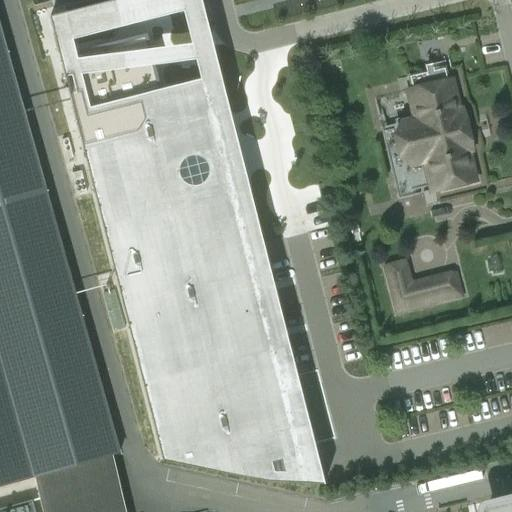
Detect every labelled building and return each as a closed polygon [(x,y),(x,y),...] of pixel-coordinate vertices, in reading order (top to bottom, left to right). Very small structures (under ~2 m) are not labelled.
[(128,0),(49,21),(161,460),(304,488),(178,0),(128,0)] [(194,13),(202,73),(221,70),(214,10),(194,13)] [(118,453),(44,191),(0,34),(0,486),(34,477),(42,511),(125,511),(112,455),(118,453)] [(462,107),(459,108),(453,80),(406,91),(413,119),(398,123),(409,167),(424,163),(431,192),(476,181),(470,152),(473,152),(462,107)] [(296,161),(273,166),(306,324),(310,323),(320,372),(339,368),(296,161)] [(244,173),(252,202),(269,198),(261,169),(244,173)] [(404,254),(381,260),(395,315),(463,298),(455,268),(410,279),(404,254)]
